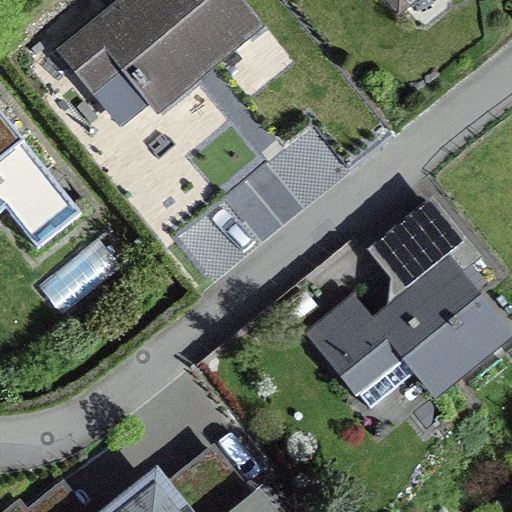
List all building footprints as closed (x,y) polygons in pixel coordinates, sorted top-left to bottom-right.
[(152,112),(254,29),(230,0),(131,0),(91,34),(88,30),(57,55),(110,119),(124,125),(147,106),(152,112)] [(0,121),(0,214),(2,213),(34,253),(77,218),(0,121)] [(264,166),(228,122),(184,158),(220,202),(264,166)] [(503,340),(446,268),(368,330),(348,305),(305,338),(361,409),(410,370),(432,396),(503,340)] [(246,511),(197,452),(122,511),(246,511)]
